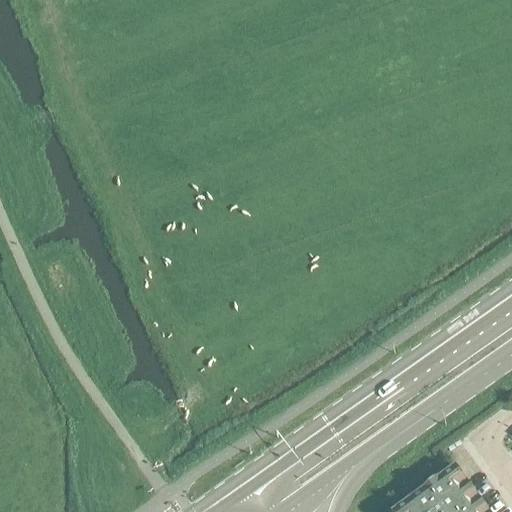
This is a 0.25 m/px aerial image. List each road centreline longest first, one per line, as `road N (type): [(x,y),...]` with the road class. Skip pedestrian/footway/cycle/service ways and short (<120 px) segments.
road 1 (track): [(132,449),(183,420),(204,391),(74,109),(38,0)]
road 2 (secondary): [(511,296),(239,487)]
road 3 (secondary): [(366,458),(511,355)]
